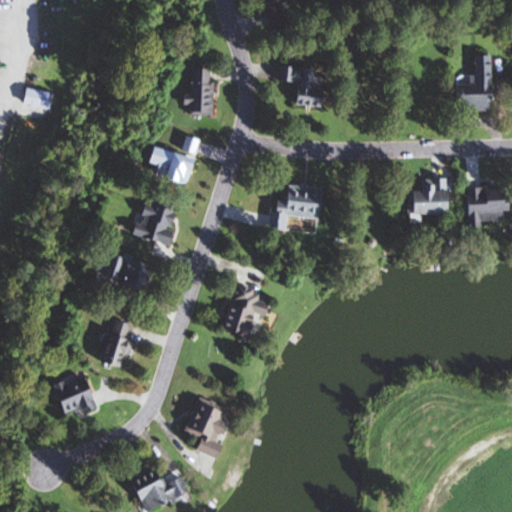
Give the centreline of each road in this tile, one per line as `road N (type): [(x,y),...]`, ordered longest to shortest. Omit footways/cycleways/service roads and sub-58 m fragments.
road 1 (residential): [(225,0),(249,92),(242,138),(152,402),(137,426),(44,468)]
road 2 (residential): [(242,138),(511,148)]
